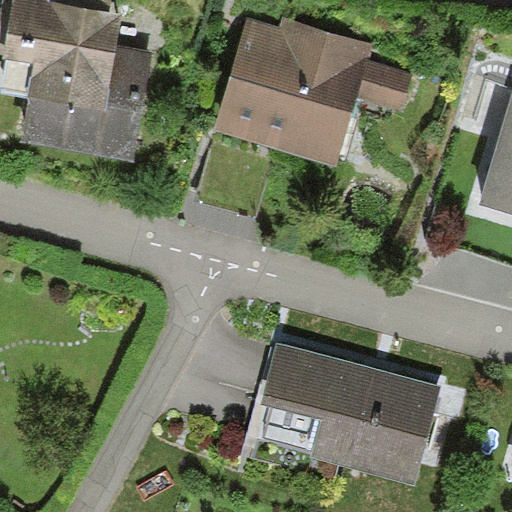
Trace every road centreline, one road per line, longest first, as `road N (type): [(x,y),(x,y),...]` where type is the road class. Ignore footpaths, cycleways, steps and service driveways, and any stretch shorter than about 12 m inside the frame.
road 1 (residential): [(202,268),(511,347)]
road 2 (residential): [(202,268),(88,511)]
road 3 (residential): [(0,203),(202,268)]
